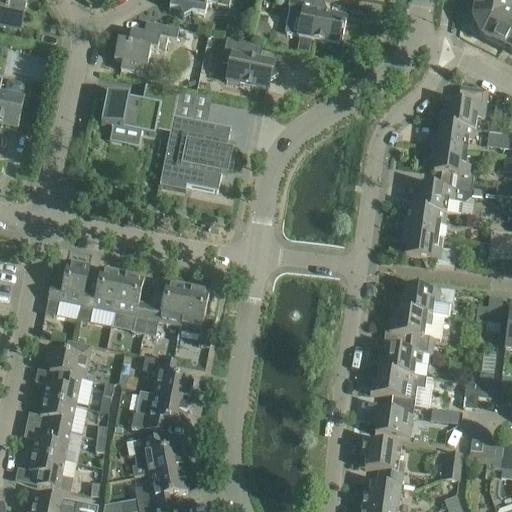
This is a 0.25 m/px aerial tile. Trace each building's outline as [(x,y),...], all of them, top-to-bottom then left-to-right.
[(0,0),(0,28),(1,28),(20,32),(27,3),(21,2),(21,0),(0,0)] [(171,0),(169,11),(179,13),(183,21),(192,16),(204,19),(206,8),(212,5),(229,9),(230,0),(171,0)] [(290,10),(285,36),(297,38),(297,39),(338,47),(339,41),(343,42),(347,20),(329,17),(317,14),(320,0),(289,0),(288,10),(290,10)] [(511,19),(505,16),(507,2),(511,2),(511,0),(475,0),(472,22),(481,39),(511,55),(511,19)] [(179,32),(146,25),(144,37),(131,34),(128,48),(117,45),(114,63),(122,64),(120,72),(141,77),(143,69),(147,69),(150,53),(165,56),(168,43),(176,45),(179,32)] [(311,42),(300,40),(298,52),(309,54),(311,42)] [(252,46),(233,43),(226,41),(223,56),(231,58),(226,84),(268,93),(270,82),(278,77),(273,70),(274,65),(249,60),(252,46)] [(0,128),(17,132),(24,100),(0,94),(0,87),(1,82),(0,81),(0,128)] [(143,101),(108,93),(101,125),(154,135),(155,129),(171,133),(173,120),(179,92),(146,85),(143,101)] [(484,121),(488,94),(460,90),(458,105),(448,104),(447,117),(442,116),(440,127),(475,132),(477,120),(484,121)] [(231,132),(173,120),(171,133),(159,189),(186,194),(187,188),(218,195),(222,176),(228,177),(233,151),(227,150),(231,132)] [(473,143),(475,132),(440,127),(438,140),(433,139),(432,150),(466,155),(468,142),(473,143)] [(511,152),(511,138),(502,138),(500,152),(511,152)] [(465,167),(466,155),(432,150),(430,162),(435,163),(433,176),(446,177),(444,191),(444,192),(455,193),(471,195),(474,179),(468,178),(470,168),(465,167)] [(511,200),(511,186),(496,185),(495,199),(511,200)] [(444,191),(420,188),(419,201),(413,200),(412,211),(447,216),(448,204),(454,205),(465,206),(470,202),(471,195),(455,193),(444,192),(444,191)] [(445,228),(447,216),(412,211),(410,224),(405,223),(403,234),(438,239),(440,227),(445,228)] [(511,249),(511,236),(490,233),(489,247),(511,249)] [(443,240),(438,239),(403,234),(402,246),(407,246),(405,259),(436,264),(435,269),(453,272),(455,260),(450,254),(441,253),(443,240)] [(511,263),(511,249),(489,247),(487,261),(511,263)] [(81,309),(83,299),(90,268),(77,265),(76,269),(67,267),(61,295),(50,293),(45,317),(56,320),(60,305),(81,309)] [(114,316),(122,274),(110,272),(109,276),(100,274),(94,302),(83,299),(81,309),(78,324),(90,326),(93,311),(114,316)] [(144,337),(149,313),(138,311),(144,283),(134,281),(135,277),(122,274),(114,316),(135,320),(132,335),(144,337)] [(180,329),(188,288),(176,285),(175,289),(166,287),(160,315),(149,313),(144,337),(155,340),(158,325),(180,329)] [(210,351),(215,326),(203,324),(209,296),(200,294),(201,290),(188,288),(180,329),(201,333),(198,348),(210,351)] [(454,296),(441,294),(406,289),(404,302),(399,302),(397,313),(432,318),(434,305),(453,307),(454,296)] [(503,303),(490,301),(489,301),(486,326),(500,328),(503,303)] [(430,329),(432,318),(397,313),(395,325),(390,325),(389,337),(406,339),(404,353),(422,355),(421,356),(432,358),(434,342),(424,340),(425,328),(430,329)] [(65,356),(47,353),(45,363),(52,365),(49,376),(50,376),(59,378),(60,378),(81,382),(81,383),(85,383),(92,350),(67,345),(65,356)] [(422,355),(404,353),(387,350),(385,363),(380,363),(378,374),(413,379),(415,366),(420,367),(421,356),(422,355)] [(169,365),(150,361),(145,360),(142,373),(156,376),(151,398),(189,405),(193,382),(167,377),(169,365)] [(426,380),(413,379),(378,374),(376,386),(371,386),(370,398),(387,400),(404,403),(405,401),(415,403),(417,391),(425,392),(426,380)] [(491,402),(494,377),(480,376),(480,378),(479,388),(477,401),(478,401),(491,402)] [(60,378),(59,378),(57,389),(47,387),(44,403),(75,410),(81,383),(81,382),(60,378)] [(479,388),(466,386),(466,388),(455,387),(452,406),(464,407),(463,411),(476,412),(478,401),(477,401),(479,388)] [(111,401),(114,389),(105,387),(103,400),(111,401)] [(184,428),(189,405),(151,398),(147,420),(134,417),(131,430),(136,431),(156,435),(158,423),(184,428)] [(413,419),(415,403),(405,401),(404,403),(387,400),(385,414),(373,412),(371,424),(376,425),(374,438),(409,443),(411,431),(406,430),(408,418),(413,419)] [(70,437),(75,410),(44,403),(40,420),(50,422),(48,433),(70,437)] [(449,415),(448,427),(458,428),(459,416),(449,415)] [(105,444),(107,431),(98,430),(97,443),(105,444)] [(64,465),(70,437),(48,433),(46,444),(36,442),(33,459),(64,465)] [(146,479),(183,472),(179,449),(153,454),(151,442),(126,447),(129,459),(134,458),(136,470),(132,471),(134,481),(146,479)] [(103,472),(105,444),(97,443),(94,471),(103,472)] [(481,456),(483,444),(471,443),(470,454),(481,456)] [(399,465),(401,449),(363,444),(361,461),(366,461),(365,472),(379,474),(377,488),(400,491),(403,476),(393,475),(394,465),(399,465)] [(494,451),(495,446),(483,444),(481,456),(470,454),(469,464),(488,467),(486,482),(491,483),(492,471),(493,462),(494,451)] [(511,447),(505,447),(505,452),(494,451),(493,462),(492,471),(502,473),(503,469),(511,470),(511,447)] [(458,485),(462,458),(448,456),(445,483),(458,485)] [(61,480),(64,465),(33,459),(29,475),(39,477),(37,489),(56,493),(70,495),(73,482),(61,480)] [(138,511),(161,511),(164,511),(162,500),(188,495),(183,472),(146,479),(148,489),(135,492),(138,511)] [(100,501),(101,488),(92,487),(91,500),(100,501)] [(377,488),(370,487),(369,498),(364,497),(361,511),(397,511),(399,503),(400,492),(400,491),(377,488)] [(62,502),(55,501),(35,497),(32,511),(96,511),(97,511),(61,505),(62,502)] [(447,511),(451,511),(460,509),(457,499),(444,504),(447,511)]
